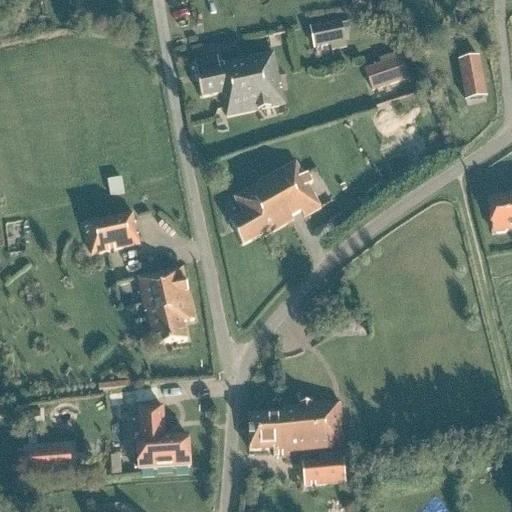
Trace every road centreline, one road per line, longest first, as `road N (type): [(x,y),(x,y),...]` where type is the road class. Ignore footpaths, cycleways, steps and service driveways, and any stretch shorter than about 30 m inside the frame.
road 1 (unclassified): [(232,377),(158,0)]
road 2 (unclassified): [(232,377),(322,271),(511,135)]
road 3 (unclassified): [(227,511),(232,377)]
